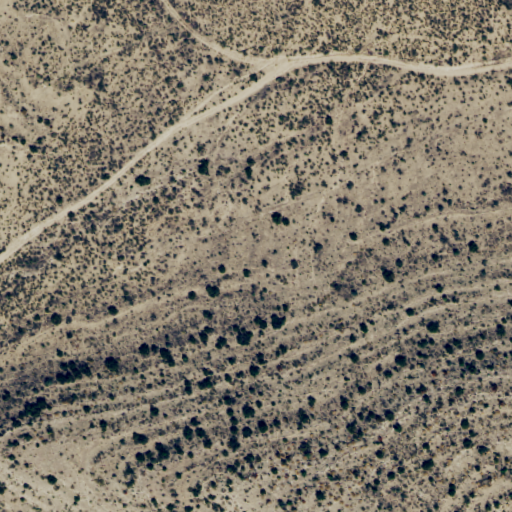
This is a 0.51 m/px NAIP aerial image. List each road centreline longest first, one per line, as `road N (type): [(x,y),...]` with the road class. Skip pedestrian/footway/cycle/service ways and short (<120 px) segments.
road 1 (track): [(511,42),(210,42),(170,0)]
road 2 (track): [(210,42),(108,42),(59,57),(0,116)]
